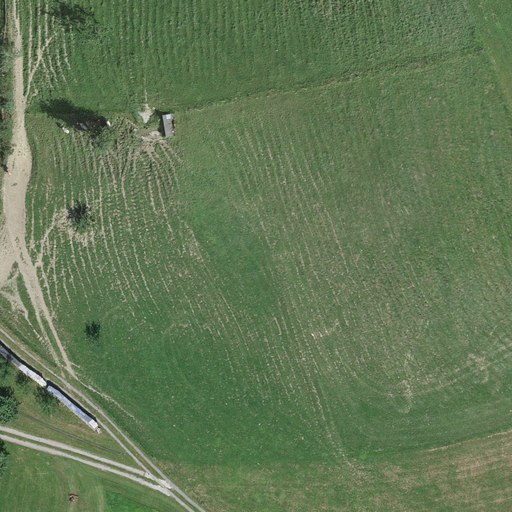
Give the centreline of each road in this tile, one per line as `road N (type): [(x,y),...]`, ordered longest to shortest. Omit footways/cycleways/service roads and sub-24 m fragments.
road 1 (track): [(0,332),(199,511)]
road 2 (track): [(0,428),(169,483)]
